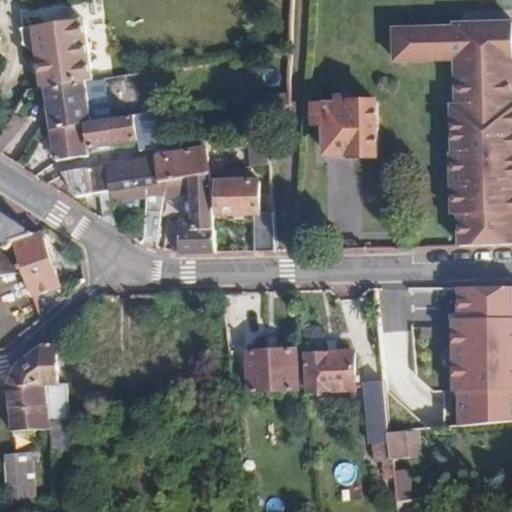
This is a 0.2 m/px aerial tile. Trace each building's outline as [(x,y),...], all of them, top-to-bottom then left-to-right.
[(86,82),(91,81),(84,20),(21,28),(23,45),(39,56),(43,87),(47,87),(86,82)] [(455,123),(511,119),(511,22),(456,24),(456,28),(396,29),(396,61),(457,59),(467,59),(467,74),(458,74),(459,106),(454,106),(455,123)] [(467,59),(457,59),(458,74),(467,74),(467,59)] [(91,120),(86,82),(47,87),(52,127),(81,123),(81,122),(91,120)] [(379,156),(378,102),(358,102),(358,98),(342,99),(342,105),(315,106),(316,123),(327,123),(328,153),(353,153),(353,156),(379,156)] [(134,115),(91,120),(81,122),(81,123),(85,147),(137,139),(134,115)] [(462,247),(511,245),(511,119),(455,123),(455,153),(454,153),(455,215),(462,215),(462,247)] [(81,123),(52,127),(57,158),(86,154),(85,147),(81,123)] [(106,166),(110,192),(170,182),(210,175),(206,150),(106,166)] [(106,166),(63,173),(78,197),(110,192),(106,166)] [(213,183),(212,175),(210,175),(170,182),(167,192),(213,185),(213,183)] [(221,214),(255,214),(264,214),(264,212),(263,182),(241,183),(241,177),(229,177),(229,182),(221,183),(221,211),(221,214)] [(213,183),(213,185),(214,212),(221,211),(221,183),(213,183)] [(0,276),(24,273),(12,242),(35,234),(0,212),(0,276)] [(255,252),(276,252),(273,212),(264,212),(264,214),(255,214),(255,252)] [(179,253),(216,253),(214,222),(178,224),(179,253)] [(24,273),(32,292),(35,301),(42,297),(40,291),(59,282),(39,232),(35,234),(12,242),(24,273)] [(459,431),(511,425),(511,289),(459,291),(460,319),(454,321),(454,395),(461,394),(459,431)] [(14,299),(26,331),(42,318),(35,301),(32,292),(14,299)] [(398,297),(399,329),(436,328),(435,296),(398,297)] [(244,306),(227,309),(229,333),(247,332),(244,306)] [(21,364),(10,382),(49,381),(53,419),(73,417),(68,383),(61,383),(60,347),(44,345),(21,364)] [(252,390),(300,388),(299,349),(252,351),(252,390)] [(310,354),(312,390),(359,388),(356,353),(310,354)] [(49,381),(10,382),(15,433),(54,428),(53,419),(49,381)] [(392,438),(385,386),(365,388),(373,448),(378,448),(380,465),(395,463),(392,438)] [(62,498),(57,457),(35,459),(35,463),(41,498),(62,498)] [(41,498),(35,463),(19,464),(22,501),(41,498)] [(410,468),(394,472),(398,491),(414,487),(410,468)]
